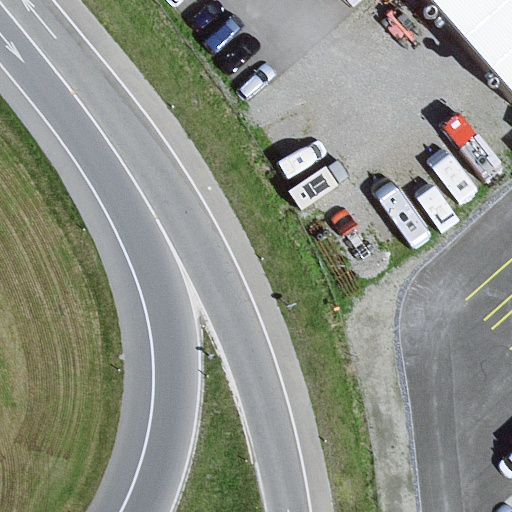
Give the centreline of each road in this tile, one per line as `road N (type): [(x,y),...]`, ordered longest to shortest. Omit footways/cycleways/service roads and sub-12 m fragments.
road 1 (motorway): [(288,511),(267,411),(208,262),(184,217),(98,128)]
road 2 (motorway): [(98,128),(171,328),(173,401),(147,511)]
road 3 (motorway): [(98,128),(0,8)]
